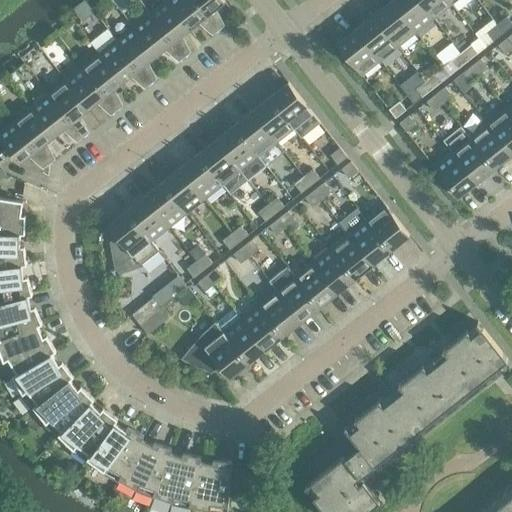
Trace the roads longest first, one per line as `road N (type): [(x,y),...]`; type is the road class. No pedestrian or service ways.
road 1 (residential): [(280,27),(78,180),(63,215),(67,265),(89,323),(122,373),(193,414),(256,420),(466,259)]
road 2 (residential): [(466,259),(280,27)]
